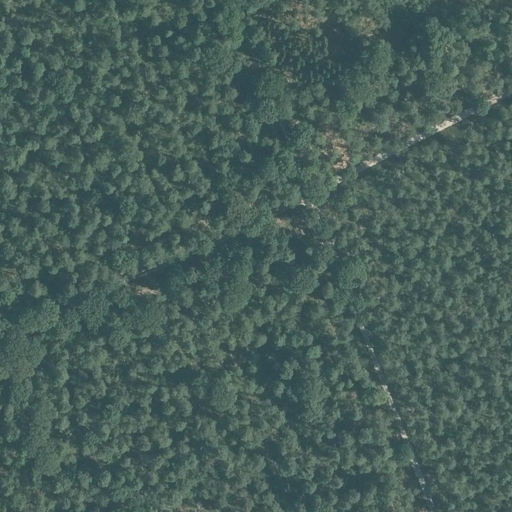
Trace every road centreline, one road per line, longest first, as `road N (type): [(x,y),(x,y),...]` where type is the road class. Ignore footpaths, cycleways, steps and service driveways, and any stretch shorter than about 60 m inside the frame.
road 1 (track): [(511,91),(180,257),(0,325)]
road 2 (track): [(229,0),(433,511)]
